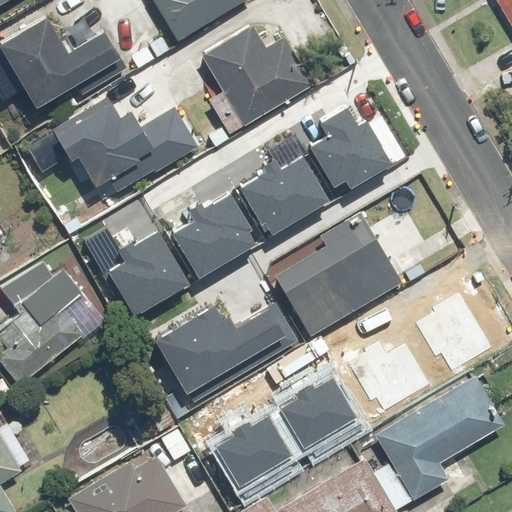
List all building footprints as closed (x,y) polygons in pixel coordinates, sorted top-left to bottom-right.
[(156,0),(179,37),(238,0),(156,0)] [(511,0),(497,0),(511,24),(511,0)] [(0,37),(0,40),(36,102),(75,79),(81,91),(127,63),(104,25),(68,46),(47,10),(0,37)] [(209,95),(229,130),(314,81),(286,32),(266,44),(253,21),(201,50),(223,87),(209,95)] [(28,143),(44,170),(78,150),(96,180),(109,173),(118,188),(155,167),(156,168),(198,144),(175,103),(142,122),(132,104),(120,110),(111,94),(53,127),(54,128),(28,143)] [(309,137),(334,177),(344,170),(351,180),(392,155),(366,113),(357,118),(346,101),(321,117),(327,126),(309,137)] [(239,179),(268,230),(331,194),(304,147),(280,161),(277,157),(239,179)] [(187,160),(126,200),(133,212),(157,196),(165,209),(203,184),(187,160)] [(172,223),(198,269),(259,234),(226,176),(187,198),(194,211),(172,223)] [(67,191),(49,203),(71,234),(89,222),(67,191)] [(274,269),(311,331),(401,278),(357,204),(317,228),(325,240),(274,269)] [(105,263),(130,309),(189,277),(157,218),(117,240),(124,253),(105,263)] [(0,348),(0,354),(19,380),(85,329),(65,304),(84,290),(63,262),(52,271),(44,258),(1,283),(19,308),(0,322),(0,333),(8,343),(0,348)] [(417,320),(434,355),(443,350),(452,368),(491,349),(462,291),(432,306),(434,312),(417,320)] [(155,330),(194,395),(292,337),(268,296),(234,316),(227,305),(221,309),(212,296),(155,330)] [(350,362),(372,399),(378,395),(386,407),(429,382),(406,343),(390,353),(383,342),(350,362)] [(375,430),(413,496),(450,475),(440,459),(505,420),(476,370),(375,430)] [(285,407),(307,447),(355,421),(333,381),(319,388),(315,381),(296,391),(300,399),(285,407)] [(0,511),(10,511),(17,508),(0,480),(22,466),(20,462),(30,456),(7,418),(0,422),(0,511)] [(217,445),(238,485),(286,459),(265,419),(250,427),(247,419),(228,430),(231,437),(217,445)] [(180,424),(162,435),(174,455),(192,445),(180,424)] [(171,511),(188,502),(156,450),(135,464),(130,455),(68,494),(78,511),(171,511)] [(277,506),(281,511),(399,511),(396,506),(411,497),(389,460),(374,468),(365,454),(277,506)] [(279,511),(267,492),(237,510),(238,511),(279,511)]
